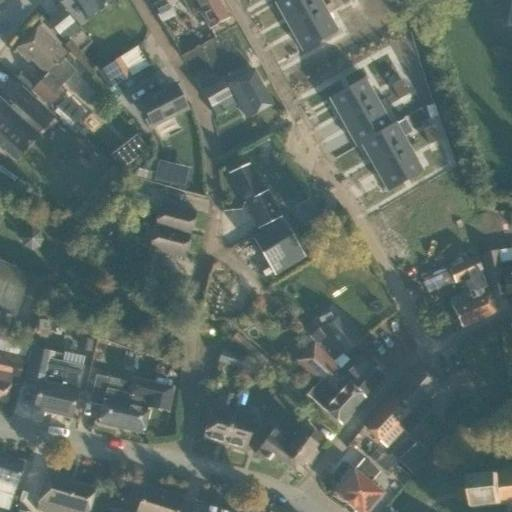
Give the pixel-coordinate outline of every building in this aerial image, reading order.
[(76,0),(87,18),(114,2),(112,0),(76,0)] [(170,9),(165,0),(158,0),(153,3),(159,15),(170,9)] [(182,0),(190,16),(199,11),(209,29),(228,18),(217,0),(182,0)] [(319,0),(278,0),(274,2),(286,23),(288,27),(323,6),(319,0)] [(323,6),(288,27),(296,40),(302,51),(337,31),(323,6)] [(47,22),(64,41),(79,28),(62,9),(47,22)] [(76,70),(64,58),(67,54),(38,26),(15,49),(30,63),(32,60),(47,75),(32,90),(49,108),(65,92),(59,87),(76,70)] [(120,57),(98,71),(109,89),(131,76),(120,57)] [(272,104),(253,69),(227,83),(247,119),(272,104)] [(364,78),(328,98),(342,122),(377,102),(364,78)] [(391,85),(395,92),(405,86),(401,79),(391,85)] [(202,91),(216,115),(235,104),(222,80),(202,91)] [(183,103),(169,81),(137,102),(151,124),(183,103)] [(409,93),(405,86),(395,92),(399,99),(409,93)] [(0,100),(0,147),(14,160),(53,117),(21,88),(10,100),(13,102),(9,108),(0,100)] [(62,95),(49,108),(69,126),(83,112),(62,95)] [(377,102),(342,122),(356,146),(359,144),(360,144),(391,126),(390,125),(377,102)] [(429,118),(437,116),(433,104),(425,107),(429,118)] [(391,126),(360,144),(373,167),(408,146),(395,122),(391,124),(390,125),(391,126)] [(423,129),(425,137),(437,133),(434,125),(423,129)] [(439,140),(437,133),(425,137),(428,144),(439,140)] [(136,134),(119,148),(131,163),(148,149),(136,134)] [(408,146),(373,167),(387,191),(422,171),(408,146)] [(159,161),(154,181),(168,184),(174,165),(159,161)] [(230,173),(244,202),(246,202),(249,209),(259,227),(279,217),(266,191),(262,193),(248,165),(230,173)] [(106,168),(93,185),(107,196),(120,179),(106,168)] [(136,177),(152,181),(153,172),(137,169),(136,177)] [(127,202),(146,207),(149,197),(130,191),(127,202)] [(424,268),(463,253),(442,199),(404,214),(424,268)] [(189,235),(195,212),(161,203),(155,225),(189,235)] [(298,214),(304,224),(319,215),(312,205),(298,214)] [(124,218),(138,221),(140,213),(126,209),(124,218)] [(136,229),(138,221),(124,218),(122,226),(136,229)] [(255,240),(277,274),(304,257),(283,223),(255,240)] [(183,257),(189,235),(155,225),(149,248),(183,257)] [(497,250),(482,253),(491,296),(505,293),(506,300),(511,299),(511,260),(500,262),(497,250)] [(481,270),(475,257),(449,269),(455,283),(459,281),(468,300),(452,306),(461,327),(496,312),(488,292),(481,270)] [(14,268),(0,262),(0,309),(13,315),(29,275),(14,269),(14,268)] [(423,301),(414,305),(418,314),(428,310),(425,305),(423,301)] [(365,397),(385,376),(354,345),(359,341),(338,315),(323,328),(344,354),(350,361),(340,371),(365,397)] [(311,320),(301,327),(316,345),(325,337),(311,320)] [(0,335),(0,350),(25,356),(28,342),(0,335)] [(79,337),(77,349),(90,352),(93,340),(79,337)] [(365,397),(340,371),(314,343),(297,360),(319,380),(306,394),(340,424),(365,397)] [(64,355),(31,348),(24,379),(39,383),(33,410),(71,418),(82,367),(62,363),(63,362),(64,355)] [(246,356),(221,348),(217,361),(242,369),(246,356)] [(12,376),(19,378),(24,357),(0,351),(0,402),(5,404),(12,376)] [(64,355),(63,362),(82,366),(84,356),(65,352),(64,355)] [(368,428),(392,447),(406,428),(403,425),(439,380),(419,364),(368,428)] [(95,375),(89,402),(102,405),(98,423),(142,433),(148,407),(167,411),(173,387),(132,378),(129,393),(107,389),(109,378),(95,375)] [(236,402),(244,405),(247,395),(239,392),(236,402)] [(224,445),(233,411),(212,405),(202,439),(224,445)] [(245,451),(254,417),(233,411),(224,445),(245,451)] [(290,442),(290,441),(273,428),(254,453),(273,467),(278,459),(290,442)] [(290,442),(313,458),(317,452),(313,449),(322,437),(313,431),(308,438),(298,430),(290,441),(290,442)] [(308,464),(313,458),(290,442),(278,459),(296,472),(304,461),(308,464)] [(0,490),(13,495),(24,462),(0,453),(0,490)] [(353,469),(333,492),(357,511),(366,511),(369,509),(370,510),(377,501),(376,501),(382,493),(375,487),(378,484),(372,479),(379,471),(362,457),(353,469)] [(472,493),(473,501),(474,509),(505,505),(505,504),(507,504),(507,511),(511,511),(511,469),(508,470),(508,466),(505,466),(505,473),(470,477),(472,493)] [(71,476),(47,470),(36,509),(45,511),(87,511),(95,488),(69,481),(71,476)] [(108,511),(176,511),(181,497),(145,486),(136,511),(123,511),(110,508),(108,511)] [(218,511),(219,509),(212,506),(211,507),(194,501),(190,511),(218,511)] [(286,511),(270,503),(265,511),(286,511)]
